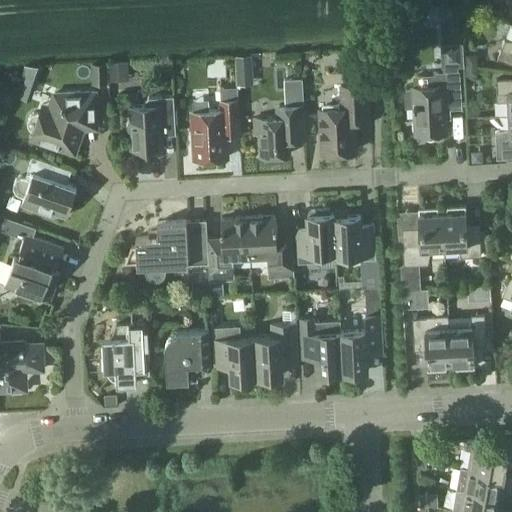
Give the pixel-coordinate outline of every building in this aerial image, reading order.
[(511,40),(505,40),(498,58),(511,62),(511,40)] [(437,72),(437,75),(413,76),(413,89),(405,89),(406,107),(415,107),(416,134),(446,133),(445,109),(460,108),(458,64),(460,64),(459,42),(439,44),(440,64),(442,64),(443,72),(437,72)] [(465,64),(477,66),(476,55),(464,56),(465,64)] [(93,62),(93,83),(106,83),(106,62),(93,62)] [(111,80),(128,79),(127,62),(110,63),(111,80)] [(477,74),(477,66),(465,64),(465,75),(477,74)] [(511,78),(497,80),(498,101),(508,100),(509,115),(511,114),(511,78)] [(322,152),(356,150),(355,120),(371,119),(369,83),(341,85),(342,100),(335,107),(320,108),(322,152)] [(81,92),(81,91),(66,92),(67,93),(54,93),(47,115),(37,112),(34,113),(31,114),(29,117),(28,120),(28,123),(29,126),(31,129),(34,130),(31,138),(64,150),(66,145),(76,149),(83,128),(97,128),(96,92),(81,92)] [(133,149),(163,148),(162,135),(176,134),(174,96),(149,97),(145,101),(145,105),(130,106),(133,149)] [(194,159),(228,157),(227,136),(240,135),(238,98),(220,99),(220,110),(192,111),(194,159)] [(306,139),(304,104),(276,106),(276,116),(255,118),(255,134),(259,133),(261,155),(291,154),(290,140),(306,139)] [(510,128),(496,131),(497,151),(497,158),(511,157),(511,114),(509,115),(510,128)] [(59,180),(63,166),(33,156),(25,177),(21,176),(17,178),(14,182),(14,186),(16,191),(19,194),(24,196),(21,205),(54,216),(55,212),(66,216),(77,186),(59,180)] [(447,212),(443,212),(445,247),(458,246),(461,256),(479,255),(478,225),(467,225),(466,204),(447,206),(447,212)] [(420,227),(402,228),(404,265),(428,264),(429,259),(432,248),(445,247),(443,212),(438,212),(438,206),(419,207),(420,227)] [(334,213),(336,254),(361,253),(361,259),(376,258),(374,223),(361,223),(361,215),(348,215),(347,212),(334,213)] [(335,254),(336,254),(334,213),(308,214),(309,226),(297,227),(298,262),(320,261),(319,252),(335,251),(335,254)] [(249,217),(251,257),(268,256),(269,277),(294,276),(292,233),(276,233),(275,215),(249,217)] [(234,258),(251,257),(249,217),(222,218),(223,236),(207,237),(209,262),(210,280),(235,279),(234,258)] [(64,247),(44,240),(33,237),(36,228),(5,218),(1,230),(24,238),(20,248),(21,249),(18,258),(14,257),(5,283),(50,299),(60,272),(52,270),(55,260),(59,262),(64,247)] [(138,266),(146,266),(147,270),(148,273),(150,275),(152,276),(155,276),(159,276),(162,275),(164,272),(166,270),(166,267),(166,265),(209,262),(207,237),(206,219),(158,222),(158,236),(136,237),(136,245),(132,245),(125,262),(137,261),(138,266)] [(511,277),(508,277),(502,295),(511,298),(511,304),(510,311),(511,311),(511,277)] [(274,335),(255,336),(258,376),(283,375),(283,364),(299,363),(297,322),(296,308),(282,309),(283,323),(273,323),(274,335)] [(366,329),(341,331),(343,372),(369,370),(368,347),(384,346),(382,313),(366,314),(366,329)] [(471,316),(449,317),(449,327),(451,362),(456,362),(456,368),(475,367),(474,341),(486,340),(485,314),(471,315),(471,316)] [(426,317),(412,318),(414,344),(426,343),(428,369),(447,368),(447,362),(451,362),(449,327),(449,317),(449,316),(426,317)] [(314,317),(301,318),(303,351),(316,350),(316,357),(317,373),(343,372),(341,331),(341,319),(315,320),(314,317)] [(150,369),(148,321),(116,322),(112,336),(103,336),(105,369),(108,369),(108,373),(110,376),(113,379),(117,380),(117,383),(137,382),(136,370),(150,369)] [(236,326),(212,327),(215,367),(231,366),(232,378),(258,376),(255,336),(241,337),(240,332),(236,332),(236,326)] [(210,363),(208,329),(177,330),(177,334),(174,334),(171,335),(169,338),(167,340),(166,343),(166,347),(165,347),(167,381),(198,380),(198,370),(196,368),(199,364),(210,363)] [(24,344),(24,341),(1,342),(1,354),(0,354),(0,390),(26,389),(25,374),(27,373),(32,369),(33,370),(43,369),(42,343),(24,344)] [(116,394),(104,394),(104,405),(116,404),(116,394)] [(468,469),(502,475),(504,475),(508,453),(472,446),(468,469)] [(502,475),(468,469),(459,467),(455,488),(498,496),(502,475)] [(466,511),(494,511),(498,496),(455,488),(451,509),(461,511),(466,511)]
